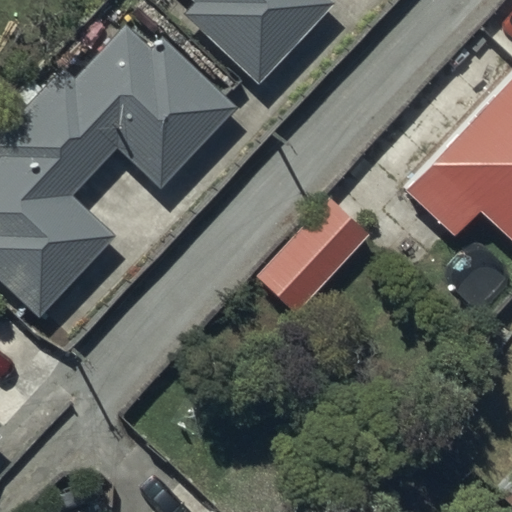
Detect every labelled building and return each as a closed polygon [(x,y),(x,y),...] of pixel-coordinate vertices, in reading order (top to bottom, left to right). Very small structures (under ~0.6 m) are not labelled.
[(184,0),(191,7),(180,18),(253,89),(332,8),(323,0),(184,0)] [(113,240),(69,198),(111,153),(155,194),(232,113),(157,42),(146,53),(122,30),(69,86),(57,74),(0,135),(0,286),(37,321),(113,240)] [(472,199),(511,236),(511,234),(511,59),(399,179),(448,225),(472,199)] [(251,270),(277,295),(279,296),(289,305),(360,225),(323,192),(251,270)] [(277,295),(251,270),(199,339),(226,363),(277,295)]
